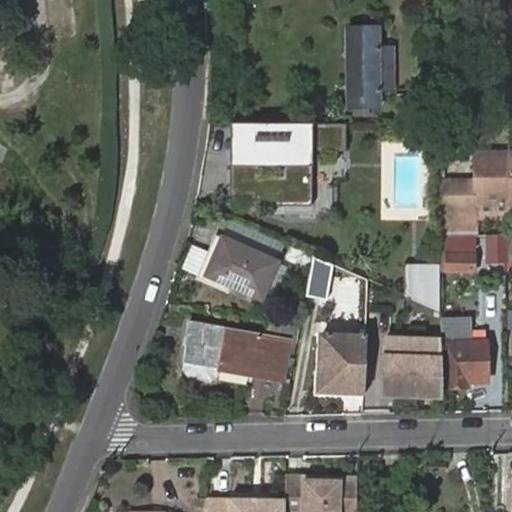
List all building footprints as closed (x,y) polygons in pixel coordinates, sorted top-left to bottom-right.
[(378,22),(346,22),(346,82),(346,111),(378,111),(378,93),(378,46),(378,22)] [(378,46),(378,93),(395,92),(394,46),(378,46)] [(438,94),(395,94),(396,121),(439,120),(438,94)] [(313,123),(232,122),(231,205),(312,205),(313,123)] [(476,178),(439,179),(438,192),(438,238),(478,237),(477,203),(511,203),(511,155),(477,155),(476,178)] [(222,236),(206,274),(260,298),(277,261),(222,236)] [(506,236),(489,237),(489,262),(506,262),(506,236)] [(473,243),(438,243),(438,255),(473,255),(473,243)] [(473,255),(438,255),(438,273),(472,273),(473,255)] [(325,299),(331,264),(312,256),(305,297),(325,299)] [(190,322),(187,343),(191,344),(186,372),(189,376),(211,380),(215,376),(217,370),(269,380),(275,351),(296,355),(300,327),(268,322),(266,335),(190,322)] [(443,329),(447,388),(467,387),(466,381),(487,381),(486,343),(455,344),(454,328),(443,329)] [(319,389),(364,391),(366,337),(322,335),(319,389)] [(442,396),(439,340),(383,338),(381,395),(442,396)] [(355,511),(357,476),(340,477),(339,484),(301,483),(301,477),(286,477),(285,502),(285,509),(301,509),(300,511),(355,511)] [(284,511),(285,509),(285,502),(207,502),(207,506),(206,511),(284,511)]
